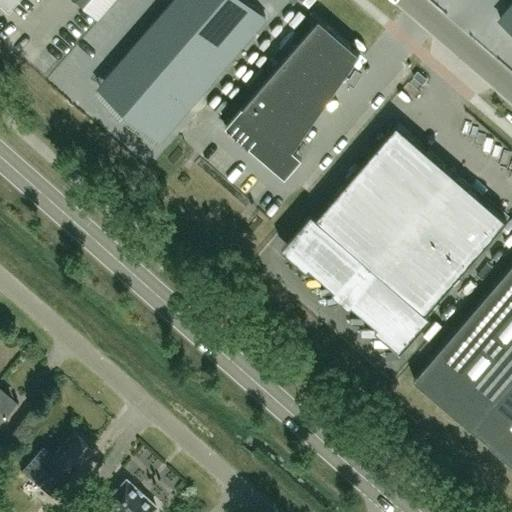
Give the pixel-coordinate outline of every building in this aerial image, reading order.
[(0,0),(10,8),(16,0),(0,0)] [(117,85),(168,129),(266,16),(246,0),(174,0),(126,55),(136,63),(117,85)] [(511,3),(500,18),(511,28),(511,3)] [(229,125),(285,174),(302,154),(293,147),(360,51),(319,16),(227,122),(230,124),(229,125)] [(382,59),(395,46),(387,37),(374,50),(382,59)] [(431,314),(428,311),(427,310),(508,217),(398,122),(317,215),(315,213),(312,211),(282,246),(307,268),(310,265),(335,287),(333,290),(350,305),(353,302),(378,324),(376,327),(401,349),(431,314)] [(511,263),(414,378),(474,429),(475,429),(493,444),(492,445),(511,461),(511,263)] [(0,415),(13,401),(0,389),(0,415)] [(42,444),(21,469),(43,487),(55,472),(64,481),(92,448),(73,431),(53,454),(42,444)] [(106,488),(106,486),(105,486),(90,511),(149,511),(156,505),(125,478),(113,492),(106,488)]
